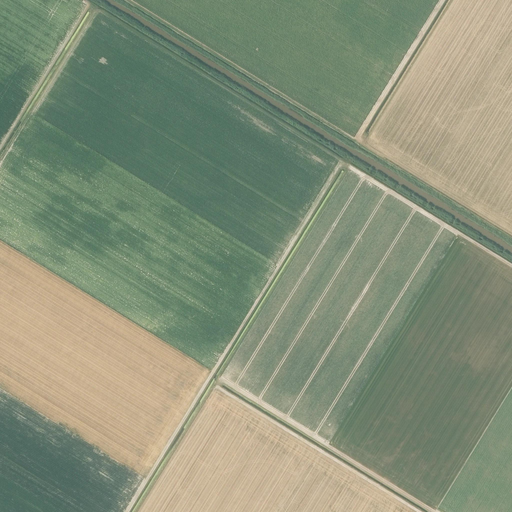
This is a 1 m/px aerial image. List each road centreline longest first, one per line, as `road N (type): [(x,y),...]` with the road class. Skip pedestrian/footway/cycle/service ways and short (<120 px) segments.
road 1 (track): [(339,163),(126,511)]
road 2 (track): [(511,235),(355,138),(442,0)]
road 3 (track): [(219,377),(435,511)]
